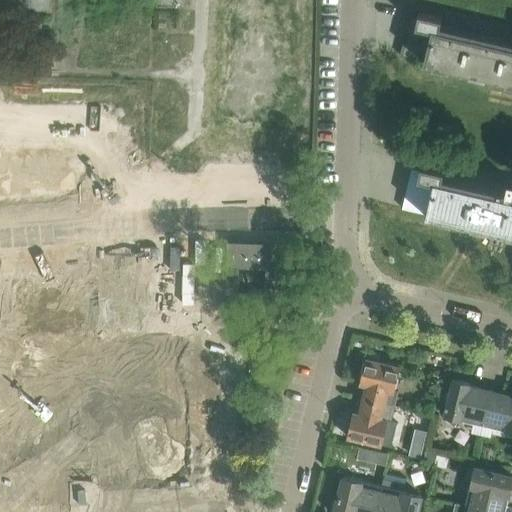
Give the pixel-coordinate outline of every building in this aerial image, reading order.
[(287,77),(288,53),(289,0),(200,0),(200,17),(220,18),(219,48),(199,47),(198,74),(194,74),(193,105),(118,110),(117,92),(74,95),(76,114),(57,115),(57,120),(34,122),(30,75),(64,72),(61,32),(13,20),(0,21),(0,186),(38,183),(36,156),(60,154),(62,181),(182,172),(179,145),(216,142),(215,168),(284,170),(287,77)] [(511,33),(419,11),(417,17),(410,15),(401,55),(424,60),(424,61),(511,81),(511,33)] [(511,181),(507,181),(505,190),(443,176),(444,170),(421,164),(420,170),(412,168),(402,208),(426,213),(426,214),(511,234),(511,181)] [(292,244),(291,244),(229,241),(228,241),(225,291),(239,292),(239,290),(240,266),(266,266),(266,279),(255,279),(254,291),(254,292),(290,294),(292,244)] [(170,247),(147,249),(150,289),(191,286),(189,258),(171,259),(170,247)] [(42,270),(14,273),(17,313),(44,311),(45,324),(62,323),(60,295),(44,296),(42,270)] [(0,314),(17,313),(14,273),(0,273),(0,314)] [(117,279),(110,280),(110,292),(118,291),(117,279)] [(191,286),(150,289),(152,315),(193,312),(191,286)] [(118,291),(110,292),(111,304),(119,303),(118,291)] [(193,312),(152,315),(154,342),(195,339),(193,312)] [(122,332),(114,333),(115,345),(123,344),(122,332)] [(195,339),(154,342),(157,369),(197,366),(195,339)] [(123,344),(115,345),(116,357),(124,356),(123,344)] [(20,347),(8,348),(8,356),(20,355),(20,347)] [(363,382),(360,397),(395,405),(399,389),(395,388),(401,366),(379,361),(380,356),(369,353),(368,358),(365,357),(359,381),(363,382)] [(11,379),(0,380),(0,403),(30,402),(28,380),(36,379),(34,364),(10,366),(11,379)] [(481,432),(491,390),(469,385),(469,382),(452,378),(446,404),(445,403),(444,407),(445,408),(443,416),(474,423),(472,430),(481,432)] [(197,387),(185,388),(185,396),(197,395),(197,387)] [(174,389),(162,390),(162,398),(174,397),(174,389)] [(162,390),(150,391),(151,399),(162,398),(162,390)] [(511,395),(491,390),(481,432),(490,435),(492,427),(511,431),(511,395)] [(128,392),(116,393),(117,401),(129,400),(128,392)] [(116,393),(104,394),(105,402),(117,401),(116,393)] [(392,421),(395,405),(360,397),(356,412),(352,411),(346,435),(382,443),(388,420),(392,421)] [(30,402),(0,403),(0,426),(32,424),(30,402)] [(71,409),(63,410),(64,422),(72,421),(71,409)] [(72,421),(64,422),(64,434),(72,433),(72,421)] [(32,424),(0,426),(0,449),(33,447),(32,424)] [(218,428),(188,430),(191,471),(215,469),(214,451),(220,450),(218,428)] [(188,430),(165,432),(168,472),(191,471),(188,430)] [(165,432),(142,433),(146,474),(168,472),(165,432)] [(142,433),(120,435),(123,476),(146,474),(142,433)] [(120,435),(96,437),(99,478),(123,476),(120,435)] [(33,447),(0,449),(0,472),(35,470),(33,447)] [(390,451),(376,448),(373,462),(387,465),(390,451)] [(74,455),(66,455),(67,467),(75,467),(74,455)] [(494,511),(504,511),(511,480),(511,475),(475,466),(471,485),(472,485),(467,506),(494,511)] [(75,467),(67,467),(68,479),(76,479),(75,467)] [(35,470),(0,472),(0,496),(14,495),(15,509),(38,507),(35,470)] [(416,511),(421,494),(402,489),(405,476),(385,472),(382,486),(375,511),(416,511)] [(375,511),(382,486),(363,481),(363,480),(343,475),(337,499),(334,498),(331,511),(335,511),(334,511),(375,511)] [(456,503),(453,511),(494,511),(467,506),(456,503)]
